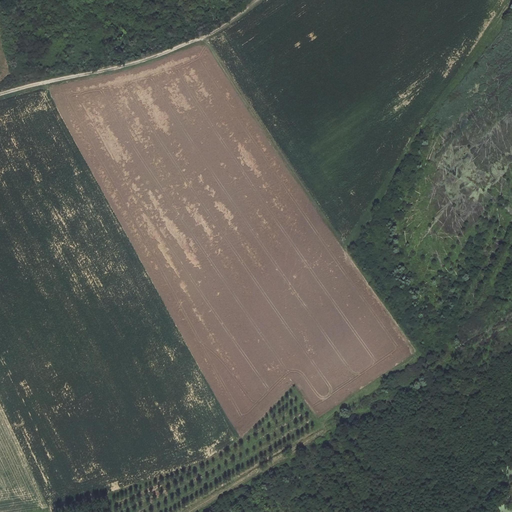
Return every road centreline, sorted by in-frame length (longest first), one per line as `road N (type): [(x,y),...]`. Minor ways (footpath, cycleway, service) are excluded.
road 1 (track): [(190,511),(327,428),(326,417),(413,359)]
road 2 (track): [(0,94),(135,63),(202,37),(255,1)]
road 3 (track): [(343,245),(202,37)]
